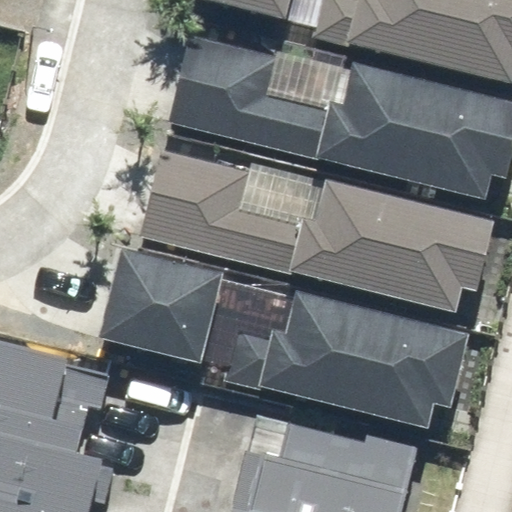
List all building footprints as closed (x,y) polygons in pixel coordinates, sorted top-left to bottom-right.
[(227,0),(308,20),(312,0),(227,0)] [(360,0),(339,0),(330,40),(367,49),(369,44),(511,79),(511,0),(383,0),(382,5),(360,0)] [(204,38),(183,124),(334,160),(340,133),(345,112),(279,96),(289,58),(204,38)] [(352,104),(339,160),(508,200),(511,184),(511,98),(379,67),(369,108),(352,104)] [(174,154),(153,239),(306,276),(312,249),(317,228),(250,212),(259,174),(174,154)] [(326,220),(313,273),(479,314),(485,289),(501,293),(511,248),(511,221),(350,182),(339,224),(326,220)] [(145,249),(123,339),(225,364),(247,275),(145,249)] [(253,332),(240,383),(277,393),(279,388),(451,430),(456,406),(473,410),(491,337),(319,294),(309,337),(295,333),(293,342),(253,332)] [(0,511),(126,511),(139,462),(113,455),(119,429),(91,422),(107,359),(8,335),(7,341),(0,339),(0,511)] [(438,511),(443,496),(433,494),(433,492),(422,489),(432,449),(382,437),(380,444),(305,426),(297,459),(272,452),(257,511),(438,511)]
